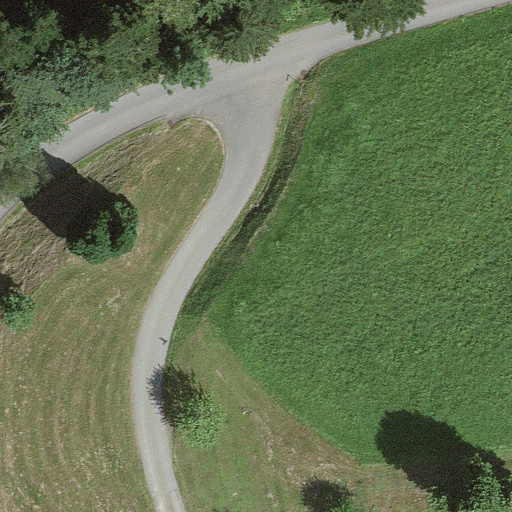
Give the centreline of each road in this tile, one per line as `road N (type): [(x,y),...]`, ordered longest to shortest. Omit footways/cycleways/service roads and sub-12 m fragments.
road 1 (unclassified): [(462,0),(149,103),(48,154),(0,194)]
road 2 (track): [(173,511),(149,408),(151,353),(165,304),(250,154),(251,126),(234,72)]
